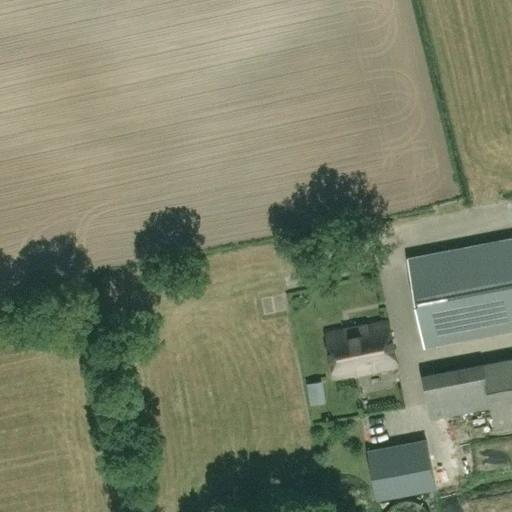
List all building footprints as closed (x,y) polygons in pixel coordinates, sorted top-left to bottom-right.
[(489,211),(491,221),(509,216),(506,206),(489,211)] [(511,330),(511,236),(407,256),(425,347),(511,330)] [(235,259),(250,258),(249,250),(221,251),(221,266),(235,265),(235,259)] [(282,299),(259,302),(271,386),(294,383),(282,299)] [(388,321),(327,333),(336,378),(397,366),(388,321)] [(511,425),(511,357),(423,375),(431,419),(491,408),(495,429),(511,425)] [(146,416),(197,413),(195,386),(144,389),(146,416)] [(436,486),(427,440),(369,451),(377,497),(436,486)] [(430,511),(427,508),(421,502),(414,499),(406,498),(398,500),(391,505),(386,511),(385,511),(430,511)]
